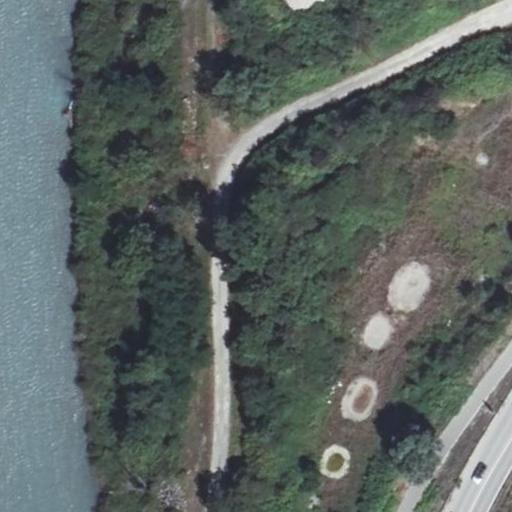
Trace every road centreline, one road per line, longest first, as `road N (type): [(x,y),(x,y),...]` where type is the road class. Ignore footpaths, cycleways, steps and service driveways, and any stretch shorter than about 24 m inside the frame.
road 1 (track): [(213,511),(223,432),(221,150)]
road 2 (track): [(221,150),(221,0)]
